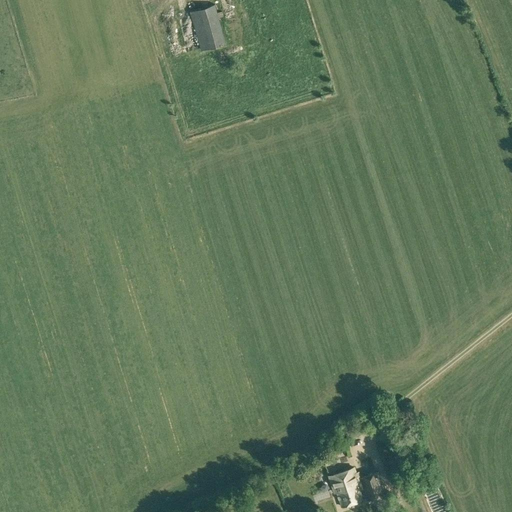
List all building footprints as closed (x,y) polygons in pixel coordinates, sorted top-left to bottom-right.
[(191,11),(201,50),(226,43),(220,23),(215,4),(191,11)] [(213,120),(208,122),(212,131),(217,129),(213,120)] [(354,434),(368,428),(364,420),(350,426),(354,434)] [(329,476),(335,493),(337,492),(342,506),(362,499),(358,486),(360,485),(354,467),(329,476)] [(362,489),(371,496),(384,479),(370,468),(361,480),(367,483),(362,489)]
